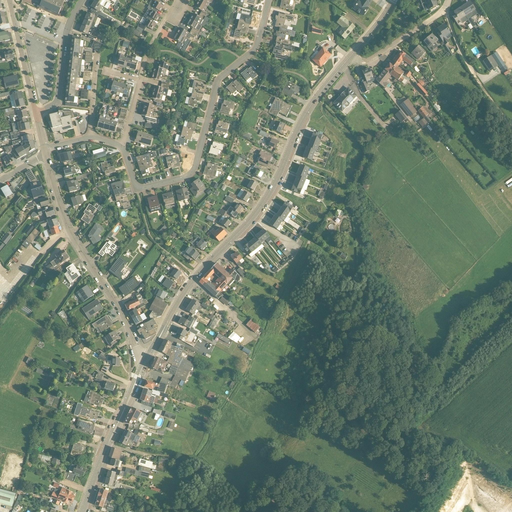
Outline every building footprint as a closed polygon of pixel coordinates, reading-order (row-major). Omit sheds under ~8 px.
[(59,14),(61,10),(62,5),(63,6),(64,3),(64,0),(42,0),(40,6),(54,12),(59,14)] [(151,0),(148,5),(149,5),(157,10),(160,12),(164,6),(158,3),(160,0),(159,0),(151,0)] [(280,0),(281,1),(282,1),(280,8),(292,11),(293,7),(289,6),(290,0),(299,3),(299,0),(280,0)] [(353,9),(363,16),(368,9),(367,8),(372,1),(370,0),(363,0),(364,1),(362,4),(359,3),(358,5),(357,4),(353,9)] [(437,6),(434,0),(419,0),(420,0),(422,5),(424,4),(424,5),(426,4),(427,6),(424,7),(426,11),(428,10),(437,6)] [(95,2),(92,7),(98,11),(102,6),(95,2)] [(203,12),(206,7),(197,2),(194,7),(202,11),(200,14),(206,17),(207,15),(203,12)] [(467,5),(466,4),(460,9),(467,19),(468,21),(473,28),(476,26),(471,18),(473,16),(473,12),(475,11),(470,3),(467,5)] [(155,13),(157,10),(149,5),(147,8),(148,9),(147,11),(150,13),(148,16),(152,18),(157,22),(160,16),(155,13)] [(460,9),(454,13),(456,16),(453,18),(459,27),(468,21),(467,19),(460,9)] [(99,15),(105,19),(111,22),(113,19),(100,12),(99,15)] [(275,20),(276,21),(275,27),(280,28),(287,30),(288,27),(284,26),(285,20),(294,22),(295,16),(279,12),(278,16),(276,16),(275,19),(276,19),(275,20)] [(87,14),(85,20),(95,24),(98,18),(103,21),(105,19),(99,15),(96,14),(94,17),(87,14)] [(150,21),(152,18),(148,16),(145,14),(143,17),(146,19),(143,25),(140,23),(137,27),(144,31),(147,27),(152,30),(155,25),(150,21)] [(193,14),(190,19),(192,21),(204,27),(204,26),(204,25),(206,22),(207,22),(208,20),(205,18),(206,17),(200,14),(198,17),(193,14)] [(245,18),(243,17),(242,21),(239,20),(238,26),(248,29),(249,25),(250,26),(252,19),(251,19),(251,17),(245,15),(245,18)] [(345,39),(355,27),(348,22),(348,23),(342,17),(337,23),(343,29),(338,34),(345,39)] [(203,27),(204,27),(192,21),(190,19),(187,25),(191,27),(191,28),(192,29),(191,31),(197,34),(201,36),(202,34),(199,32),(202,26),(203,27)] [(85,20),(82,26),(90,29),(93,30),(96,31),(97,29),(94,27),(95,24),(85,20)] [(437,30),(441,35),(439,36),(445,45),(449,43),(445,37),(450,34),(448,31),(444,25),(437,30)] [(82,26),(80,32),(87,35),(89,35),(90,36),(93,30),(90,29),(82,26)] [(248,29),(238,26),(237,29),(236,29),(233,38),(237,39),(238,38),(240,38),(240,37),(242,37),(243,34),(247,34),(248,29)] [(189,40),(192,35),(196,37),(197,34),(191,31),(189,34),(180,28),(176,33),(189,40)] [(275,42),(276,43),(287,46),(288,42),(284,41),(286,35),(294,37),(296,32),(287,30),(280,28),(279,32),(277,32),(276,34),(275,36),(277,36),(275,42)] [(8,32),(0,33),(0,42),(9,40),(8,32)] [(191,42),(189,40),(176,33),(173,39),(179,42),(176,47),(181,51),(181,50),(185,52),(191,42)] [(424,42),(432,51),(432,50),(433,51),(436,47),(437,46),(434,43),(437,40),(432,34),(424,42)] [(81,38),(73,36),(71,46),(80,47),(81,38)] [(92,47),(91,48),(93,49),(95,50),(98,51),(99,52),(103,44),(96,42),(95,41),(94,41),(92,47)] [(275,56),(275,58),(285,61),(286,57),(281,56),(283,50),(291,52),(293,47),(287,46),(276,43),(275,48),(274,47),(272,54),(275,55),(274,56),(275,56)] [(330,55),(323,49),(323,48),(320,46),(316,50),(319,52),(317,55),(318,55),(313,61),(320,67),(326,61),(325,61),(330,55)] [(418,60),(421,57),(422,58),(424,56),(423,56),(425,53),(418,46),(415,50),(416,50),(412,54),(418,60)] [(14,58),(12,52),(8,53),(8,52),(4,53),(0,54),(0,58),(5,57),(6,60),(7,60),(7,62),(11,61),(10,59),(14,58)] [(397,55),(390,65),(395,69),(398,65),(401,67),(403,64),(401,62),(403,60),(402,59),(405,55),(401,52),(398,56),(397,55)] [(500,69),(505,66),(497,53),(491,56),(498,66),(500,69)] [(123,68),(126,59),(123,58),(123,55),(120,54),(120,57),(117,66),(120,67),(123,68)] [(415,63),(405,55),(402,59),(403,60),(410,66),(410,67),(413,70),(417,65),(415,63)] [(489,72),(498,66),(491,56),(482,61),(489,72)] [(126,59),(123,68),(129,69),(132,57),(130,57),(129,59),(126,59)] [(129,69),(136,71),(138,62),(135,61),(135,58),(132,57),(129,69)] [(168,71),(169,64),(160,62),(158,68),(154,67),(153,73),(163,76),(165,70),(168,71)] [(384,70),(385,70),(389,74),(388,75),(390,77),(391,76),(389,75),(390,75),(398,81),(398,80),(402,83),(405,80),(402,77),(403,75),(395,69),(390,65),(389,64),(384,70)] [(247,69),(243,73),(241,75),(245,80),(247,78),(248,79),(251,77),(253,80),(258,76),(251,67),(248,70),(247,69)] [(369,78),(373,77),(369,69),(362,72),(366,82),(370,80),(369,78)] [(385,70),(376,81),(379,85),(384,89),(389,83),(386,82),(390,77),(388,75),(389,74),(385,70)] [(161,85),(169,87),(170,83),(166,82),(166,80),(162,79),(163,76),(153,73),(151,79),(162,82),(161,85)] [(17,76),(3,79),(6,89),(19,86),(17,76)] [(239,93),(243,88),(236,81),(233,83),(233,82),(228,87),(229,87),(227,89),(231,93),(233,92),(234,93),(237,90),(239,93)] [(113,94),(116,95),(119,84),(113,82),(111,91),(114,92),(113,94)] [(192,94),(203,97),(204,93),(205,94),(206,88),(205,87),(206,85),(200,84),(199,82),(196,82),(195,82),(194,85),(193,85),(193,87),(194,88),(192,94)] [(282,93),(290,97),(293,92),(298,94),(301,88),(288,82),(284,89),(282,93)] [(365,82),(360,84),(364,93),(369,91),(365,82)] [(120,94),(123,94),(125,85),(119,84),(116,95),(119,96),(120,94)] [(428,94),(419,84),(415,87),(424,97),(428,94)] [(125,85),(123,94),(126,95),(125,98),(128,98),(131,87),(125,85)] [(153,93),(163,95),(167,96),(168,90),(169,87),(161,85),(160,88),(154,86),(153,93)] [(342,111),(345,107),(347,107),(348,107),(349,105),(349,104),(356,96),(348,89),(344,93),(343,92),(340,96),(341,96),(334,104),(342,111)] [(14,101),(15,101),(23,100),(21,92),(13,94),(14,101)] [(151,98),(154,99),(154,101),(157,102),(156,103),(162,105),(163,101),(161,101),(163,95),(153,93),(151,98)] [(195,105),(197,105),(198,102),(201,103),(203,97),(192,94),(191,97),(190,97),(188,106),(192,107),(192,106),(194,106),(195,105)] [(74,97),(66,96),(65,102),(66,102),(65,106),(77,107),(77,103),(74,103),(74,97)] [(287,116),(292,107),(275,98),(271,108),(272,108),(271,110),(270,110),(269,111),(265,109),(264,111),(268,113),(276,117),(279,112),(287,116)] [(408,99),(406,101),(401,105),(410,117),(417,111),(408,99)] [(25,106),(23,100),(15,101),(14,101),(16,108),(25,106)] [(223,104),(222,104),(221,110),(221,112),(227,114),(228,112),(229,112),(230,109),(233,109),(235,104),(224,101),(223,104)] [(153,112),(155,106),(145,103),(143,109),(153,112)] [(422,108),(418,112),(423,119),(427,115),(422,108)] [(143,109),(141,115),(146,117),(145,119),(147,119),(146,121),(156,124),(157,119),(152,118),(153,112),(143,109)] [(17,123),(22,122),(23,125),(27,124),(29,123),(27,124),(26,118),(28,117),(26,111),(18,113),(19,116),(15,117),(16,123),(17,123)] [(78,117),(77,114),(74,115),(73,111),(59,111),(59,113),(49,115),(51,123),(49,124),(53,133),(59,132),(60,133),(68,131),(67,130),(74,128),(71,119),(78,117)] [(406,118),(400,111),(395,115),(401,123),(406,118)] [(97,128),(103,129),(106,120),(105,120),(102,119),(103,117),(100,116),(97,128)] [(109,131),(112,119),(110,119),(110,117),(106,116),(105,120),(106,120),(103,129),(109,131)] [(115,133),(116,127),(117,124),(123,126),(124,123),(118,122),(117,124),(114,123),(115,120),(112,119),(109,131),(115,133)] [(422,127),(427,124),(423,119),(418,123),(422,127)] [(30,130),(29,123),(27,124),(23,125),(22,122),(17,123),(18,128),(19,129),(21,129),(22,132),(30,130)] [(193,132),(194,132),(196,126),(195,126),(196,124),(190,122),(189,125),(188,124),(187,128),(183,127),(182,133),(192,136),(193,132)] [(218,125),(217,125),(215,131),(216,131),(215,133),(221,135),(222,133),(227,134),(229,124),(219,122),(218,125)] [(284,125),(276,122),(272,130),(281,133),(284,125)] [(478,136),(484,131),(478,125),(473,130),(478,136)] [(436,126),(433,128),(439,135),(443,132),(439,127),(437,128),(436,126)] [(273,135),(261,130),(259,133),(266,136),(266,137),(267,138),(264,144),(275,149),(278,142),(272,139),(273,135)] [(150,146),(153,136),(138,132),(136,139),(135,139),(135,142),(142,144),(142,142),(145,143),(145,144),(150,146)] [(192,136),(182,133),(181,136),(180,136),(178,142),(177,142),(176,145),(180,146),(180,145),(182,145),(182,144),(184,145),(184,143),(186,144),(187,140),(191,141),(192,136)] [(311,138),(320,141),(322,136),(313,133),(311,138)] [(21,144),(33,141),(31,135),(20,138),(19,134),(14,135),(11,136),(12,140),(19,138),(19,140),(13,142),(12,143),(13,146),(21,144)] [(320,141),(311,138),(309,143),(318,146),(320,141)] [(33,141),(21,144),(22,147),(13,152),(17,159),(27,154),(27,155),(29,153),(35,149),(33,141)] [(212,146),(211,145),(209,152),(210,152),(210,154),(216,156),(216,153),(218,154),(219,150),(222,151),(223,145),(213,142),(212,146)] [(315,151),(316,152),(318,146),(309,143),(308,148),(315,151)] [(13,163),(9,155),(8,154),(10,152),(7,147),(4,148),(6,152),(4,153),(5,154),(1,156),(3,159),(5,162),(4,163),(6,167),(13,163)] [(307,147),(305,153),(314,156),(315,151),(308,148),(307,147)] [(73,162),(71,155),(79,153),(78,150),(67,153),(60,155),(60,159),(61,159),(62,162),(61,162),(61,163),(62,163),(69,161),(69,163),(73,162)] [(261,156),(257,163),(265,167),(268,161),(269,162),(272,157),(261,151),(259,155),(261,156)] [(153,167),(151,158),(155,157),(153,153),(143,156),(145,161),(143,162),(143,161),(138,162),(142,175),(146,174),(145,170),(153,167)] [(314,156),(305,153),(303,158),(312,161),(314,156)] [(180,166),(178,160),(176,160),(176,159),(172,160),(171,157),(166,158),(168,169),(172,168),(172,169),(178,167),(180,166)] [(109,165),(108,165),(107,163),(105,164),(105,163),(101,164),(103,173),(104,172),(105,176),(116,172),(114,167),(110,168),(109,165)] [(207,166),(206,166),(204,172),(205,173),(204,175),(215,177),(218,166),(208,163),(207,166)] [(298,170),(307,174),(309,169),(300,165),(298,170)] [(76,174),(74,167),(63,170),(65,177),(66,180),(65,181),(74,178),(73,175),(76,174)] [(264,173),(257,169),(253,176),(260,180),(264,173)] [(296,176),(297,176),(305,179),(307,174),(298,170),(296,176)] [(90,173),(86,174),(75,178),(77,181),(87,178),(87,177),(91,175),(90,173)] [(34,175),(28,178),(32,184),(30,185),(33,191),(32,191),(34,200),(38,199),(38,197),(42,196),(42,195),(44,195),(45,195),(42,188),(39,182),(38,182),(34,175)] [(297,176),(295,181),(304,184),(306,179),(305,179),(297,176)] [(192,192),(196,197),(203,191),(201,189),(204,187),(198,180),(192,185),(195,189),(192,192)] [(251,180),(247,187),(253,191),(257,184),(251,180)] [(70,193),(80,190),(78,186),(79,185),(78,183),(78,184),(78,183),(74,184),(74,181),(67,183),(67,184),(66,185),(67,190),(69,189),(70,193)] [(125,189),(123,183),(122,181),(116,183),(117,185),(115,186),(116,189),(113,190),(115,196),(125,193),(124,190),(125,189)] [(293,186),(302,189),(304,184),(295,181),(293,186)] [(13,195),(16,194),(12,187),(9,188),(8,186),(1,190),(6,198),(13,194),(13,195)] [(302,189),(293,186),(291,191),(300,195),(302,189)] [(177,192),(179,202),(189,200),(186,189),(177,192)] [(246,203),(250,196),(244,192),(240,199),(246,203)] [(125,193),(115,196),(117,202),(120,201),(121,205),(122,204),(125,211),(131,208),(130,204),(129,204),(128,202),(129,202),(127,196),(126,196),(125,193)] [(162,196),(165,206),(171,204),(171,205),(175,204),(172,195),(169,196),(169,194),(162,196)] [(23,198),(20,196),(14,203),(17,206),(23,198)] [(74,207),(82,204),(84,202),(82,197),(79,198),(79,197),(72,199),(74,207)] [(148,204),(150,210),(151,213),(161,211),(160,207),(157,197),(150,199),(151,203),(148,204)] [(40,204),(41,207),(50,205),(48,198),(42,200),(42,199),(29,202),(22,210),(24,211),(27,208),(40,204)] [(285,202),(282,207),(290,213),(293,208),(285,202)] [(238,213),(242,208),(237,204),(237,205),(235,203),(231,207),(238,213)] [(84,214),(85,214),(81,220),(88,225),(92,220),(91,219),(97,210),(90,205),(84,214)] [(238,213),(231,207),(227,213),(220,209),(218,213),(229,218),(230,215),(234,219),(238,213)] [(287,217),(290,213),(282,207),(279,211),(287,217)] [(47,208),(42,210),(38,211),(33,213),(35,217),(45,214),(46,218),(55,215),(52,208),(47,210),(47,208)] [(338,210),(335,217),(342,219),(344,212),(338,210)] [(283,221),(284,222),(287,217),(279,211),(276,216),(283,221)] [(272,220),(280,225),(283,221),(276,216),(275,215),(272,220)] [(57,227),(59,226),(56,220),(52,221),(51,219),(40,223),(41,228),(44,227),(44,229),(45,228),(46,227),(47,230),(57,227)] [(231,223),(225,219),(223,221),(221,220),(219,222),(227,228),(231,223)] [(290,219),(288,223),(300,230),(302,226),(290,219)] [(280,225),(272,220),(269,224),(277,230),(280,225)] [(99,236),(104,229),(96,224),(91,232),(92,232),(89,237),(91,239),(90,240),(93,245),(101,240),(99,236)] [(47,230),(49,237),(59,234),(57,227),(47,230)] [(209,237),(212,234),(219,242),(227,234),(221,228),(216,232),(213,229),(207,235),(209,237)] [(26,240),(31,244),(40,233),(35,229),(26,240)] [(263,230),(259,233),(265,241),(270,237),(263,230)] [(7,233),(1,241),(6,245),(12,237),(7,233)] [(255,237),(256,238),(261,244),(265,241),(259,233),(255,237)] [(207,246),(202,240),(198,237),(193,242),(192,241),(190,242),(194,247),(196,245),(202,251),(207,246)] [(262,245),(261,244),(256,238),(252,241),(258,248),(262,245)] [(27,249),(31,244),(26,240),(22,245),(27,249)] [(108,244),(107,243),(98,254),(102,257),(105,254),(106,254),(107,254),(108,254),(112,257),(116,252),(114,250),(117,247),(109,241),(108,244)] [(247,244),(253,252),(258,248),(252,241),(247,244)] [(249,255),(253,252),(247,244),(243,248),(249,255)] [(191,258),(194,260),(199,254),(193,250),(190,248),(183,257),(189,261),(191,258)] [(63,251),(58,254),(56,256),(57,258),(50,263),(51,264),(46,268),(49,273),(55,269),(56,271),(61,267),(59,264),(60,263),(61,264),(69,258),(63,251)] [(238,267),(244,262),(237,252),(231,258),(238,267)] [(114,270),(112,273),(120,279),(123,275),(120,273),(128,263),(120,257),(112,268),(114,270)] [(173,263),(167,258),(165,261),(171,266),(173,263)] [(228,274),(216,264),(211,270),(214,273),(227,284),(232,278),(234,280),(238,282),(241,278),(232,270),(228,274)] [(78,277),(77,277),(80,275),(73,265),(66,269),(68,272),(67,273),(69,277),(67,279),(71,285),(72,283),(73,283),(78,277)] [(175,269),(173,267),(168,273),(176,279),(181,274),(176,269),(175,269)] [(243,278),(246,275),(240,268),(237,271),(243,278)] [(227,284),(214,273),(220,278),(215,284),(214,283),(212,285),(219,292),(227,284)] [(206,284),(208,282),(206,281),(208,279),(205,276),(199,282),(202,285),(205,282),(206,284)] [(169,290),(173,284),(165,277),(160,283),(169,290)] [(133,287),(129,282),(119,289),(124,295),(122,296),(124,298),(133,292),(131,289),(133,287)] [(211,285),(210,284),(211,283),(210,282),(209,283),(208,282),(206,284),(205,282),(202,285),(218,300),(222,295),(219,292),(212,285),(211,285)] [(94,295),(91,291),(90,292),(89,291),(90,290),(87,286),(76,293),(80,299),(83,303),(94,295)] [(163,300),(166,294),(157,289),(154,295),(156,296),(155,298),(158,300),(160,298),(163,300)] [(138,299),(125,306),(128,311),(137,306),(144,303),(139,293),(135,295),(138,299)] [(224,295),(224,296),(220,300),(226,306),(230,302),(231,301),(224,295)] [(141,329),(137,331),(140,335),(142,334),(145,340),(156,334),(154,330),(158,327),(153,320),(156,318),(161,317),(162,317),(168,305),(158,300),(155,298),(149,310),(150,310),(153,312),(149,316),(150,317),(151,321),(147,323),(143,325),(144,325),(140,327),(141,329)] [(96,307),(99,311),(102,309),(97,300),(83,310),(89,320),(94,317),(92,313),(94,312),(93,310),(96,307)] [(193,300),(189,306),(196,310),(200,305),(193,300)] [(189,306),(186,310),(193,315),(196,310),(189,306)] [(136,310),(130,314),(133,319),(139,316),(136,310)] [(139,316),(133,319),(136,325),(143,322),(139,316)] [(105,317),(92,325),(95,329),(100,326),(104,331),(112,325),(109,320),(107,321),(105,317)] [(192,318),(190,317),(188,320),(187,321),(182,318),(178,323),(181,325),(181,324),(189,329),(194,320),(195,320),(192,318)] [(212,329),(218,321),(213,318),(212,320),(212,321),(208,327),(212,329)] [(260,328),(251,320),(246,325),(255,333),(260,328)] [(180,328),(179,331),(177,334),(179,335),(177,338),(184,342),(193,348),(197,341),(199,337),(196,336),(189,332),(188,333),(180,328)] [(119,338),(114,331),(106,337),(108,340),(107,341),(110,347),(115,344),(113,342),(119,338)] [(229,337),(236,344),(239,341),(241,343),(244,339),(242,337),(241,338),(234,332),(229,337)] [(216,338),(228,344),(230,340),(218,334),(216,338)] [(172,343),(164,340),(161,346),(173,351),(174,349),(177,351),(178,350),(179,351),(182,345),(177,343),(176,347),(173,346),(172,347),(170,346),(172,343)] [(173,351),(161,346),(159,352),(166,355),(169,356),(170,355),(171,356),(167,363),(168,363),(167,363),(172,366),(178,368),(176,376),(170,386),(174,388),(181,376),(183,377),(183,375),(186,377),(189,371),(192,366),(192,367),(194,364),(180,358),(183,353),(179,351),(178,350),(177,351),(174,349),(173,351)] [(112,362),(112,366),(119,367),(119,359),(112,358),(112,356),(109,356),(109,360),(112,360),(112,362)] [(168,373),(175,376),(178,368),(172,366),(167,363),(168,363),(167,363),(155,357),(150,368),(162,374),(165,367),(170,370),(168,373)] [(160,383),(167,386),(167,385),(170,386),(172,382),(167,380),(162,378),(160,383)] [(101,381),(102,380),(100,380),(97,389),(101,391),(107,393),(108,390),(113,392),(115,386),(104,382),(101,381)] [(160,393),(164,394),(166,388),(167,386),(160,383),(159,385),(146,381),(144,387),(160,393)] [(144,389),(142,394),(158,400),(159,397),(151,394),(152,392),(144,389)] [(90,391),(89,396),(91,397),(89,403),(101,408),(104,400),(98,398),(99,396),(96,395),(96,394),(90,391)] [(214,400),(216,393),(209,391),(207,398),(214,400)] [(142,394),(140,400),(148,403),(149,401),(157,403),(158,400),(142,394)] [(81,407),(79,415),(97,421),(99,413),(94,411),(93,412),(91,411),(91,410),(81,407)] [(141,413),(132,408),(125,420),(132,422),(130,425),(140,427),(143,428),(144,426),(139,424),(140,423),(137,422),(138,421),(137,421),(141,413)] [(175,421),(177,416),(166,412),(164,417),(175,421)] [(132,422),(125,420),(123,424),(129,425),(128,428),(139,430),(140,427),(130,425),(132,422)] [(79,425),(78,427),(78,429),(89,433),(90,431),(93,432),(94,430),(93,430),(94,426),(82,422),(80,425),(79,425)] [(125,430),(122,436),(133,442),(134,442),(138,444),(139,442),(141,438),(132,434),(125,430)] [(132,447),(134,442),(133,442),(122,436),(119,443),(127,446),(132,448),(133,447),(132,447)] [(73,452),(72,451),(70,455),(80,458),(82,451),(83,451),(84,450),(87,442),(78,439),(77,444),(76,443),(73,452)] [(113,448),(109,458),(119,461),(122,451),(113,448)] [(110,466),(118,468),(120,462),(112,459),(110,466)] [(81,467),(78,465),(77,467),(72,465),(66,480),(74,483),(76,476),(79,477),(79,475),(83,477),(85,470),(81,469),(81,467)] [(137,476),(148,479),(150,469),(142,467),(141,471),(138,471),(137,476)] [(109,472),(107,478),(115,480),(116,475),(122,477),(123,472),(117,471),(116,474),(109,472)] [(116,481),(115,480),(107,478),(105,485),(113,487),(114,484),(115,484),(116,481)] [(54,493),(73,500),(75,497),(72,496),(71,494),(72,493),(68,492),(69,490),(62,488),(61,491),(55,489),(54,493)] [(108,492),(100,489),(98,495),(107,497),(107,498),(108,498),(111,499),(112,497),(107,496),(108,492)] [(0,503),(12,507),(15,497),(0,492),(0,503)] [(60,500),(60,501),(67,504),(68,503),(69,502),(72,503),(73,500),(54,493),(52,497),(60,500)] [(98,495),(97,500),(114,506),(115,506),(105,503),(106,500),(110,502),(111,499),(108,498),(107,498),(107,497),(98,495)] [(112,511),(114,506),(97,500),(95,506),(106,509),(106,510),(111,511),(112,511)]
